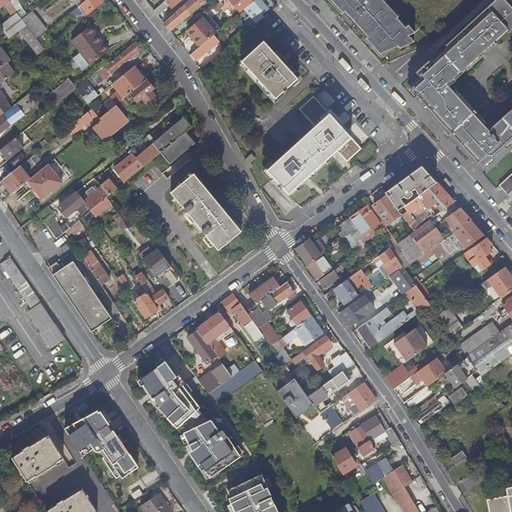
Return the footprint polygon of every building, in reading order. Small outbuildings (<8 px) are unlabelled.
[(17,0),(11,0),(10,2),(17,13),(21,19),(29,13),(17,0)] [(77,23),(106,0),(85,0),(80,4),(78,6),(77,6),(82,13),(75,19),(77,23)] [(145,0),(154,11),(164,2),(166,0),(145,0)] [(189,0),(186,3),(164,23),(170,31),(206,1),(204,0),(189,0)] [(166,0),(164,2),(169,7),(172,10),(183,0),(186,3),(189,0),(166,0)] [(230,8),(234,4),(241,13),(251,4),(255,0),(227,0),(225,2),(230,8)] [(255,0),(251,4),(254,7),(250,10),(255,15),(259,12),(262,15),(268,10),(268,9),(274,3),(270,0),(255,0)] [(334,0),(342,8),(344,5),(359,22),(356,25),(368,38),(366,39),(381,55),(399,47),(401,49),(414,42),(409,36),(415,33),(409,26),(407,27),(398,18),(400,16),(384,0),(334,0)] [(493,42),(511,24),(511,0),(501,0),(443,56),(445,57),(433,68),(428,62),(416,73),(421,79),(410,89),(451,134),(472,114),(448,88),(456,81),(453,78),(482,52),(484,54),(495,44),(493,42)] [(164,2),(154,11),(158,16),(169,7),(164,2)] [(221,2),(213,9),(216,13),(224,6),(221,2)] [(21,19),(37,39),(46,31),(31,11),(29,13),(21,19)] [(17,13),(0,25),(0,26),(7,35),(9,33),(12,36),(19,31),(37,54),(44,49),(37,39),(21,19),(17,13)] [(187,31),(201,46),(214,35),(216,33),(202,18),(187,31)] [(78,51),(89,65),(108,51),(89,26),(71,41),(78,51)] [(201,46),(191,55),(196,62),(206,54),(214,47),(219,42),(219,41),(214,35),(201,46)] [(224,37),(219,41),(219,42),(223,47),(225,49),(230,45),(224,37)] [(104,67),(104,66),(76,89),(83,100),(87,104),(98,96),(92,89),(128,60),(130,63),(137,57),(135,55),(141,50),(135,43),(104,67)] [(242,62),(276,99),(284,92),(285,93),(288,91),(287,90),(298,79),(264,43),(242,62)] [(214,47),(206,54),(212,61),(220,54),(214,47)] [(0,83),(13,73),(6,63),(9,60),(0,48),(0,83)] [(81,71),(89,65),(78,51),(70,57),(81,71)] [(123,99),(145,81),(134,67),(112,84),(117,91),(110,96),(117,105),(121,101),(123,99)] [(67,79),(53,91),(61,101),(76,89),(67,79)] [(153,90),(145,81),(123,99),(129,105),(135,100),(138,103),(142,100),(145,104),(154,96),(151,92),(153,90)] [(0,116),(11,108),(4,99),(5,98),(0,91),(0,116)] [(61,101),(53,91),(47,96),(55,106),(61,101)] [(362,149),(314,96),(299,110),(315,127),(267,171),(280,186),(278,187),(281,190),(283,188),(289,195),(337,151),(347,162),(362,149)] [(122,116),(129,111),(121,101),(117,105),(115,106),(122,116)] [(0,132),(23,115),(15,106),(0,118),(0,132)] [(115,106),(99,119),(100,121),(92,128),(103,141),(127,121),(122,116),(115,106)] [(99,119),(91,109),(68,128),(72,134),(92,118),(95,122),(99,119)] [(488,172),(511,149),(511,113),(504,121),(501,119),(488,131),(483,126),(462,146),(476,161),(477,160),(488,172)] [(186,131),(191,127),(184,118),(171,128),(170,127),(165,127),(162,133),(164,135),(155,142),(148,135),(146,137),(160,153),(161,152),(186,131)] [(27,128),(21,133),(24,137),(30,132),(27,128)] [(195,142),(186,131),(161,152),(170,164),(195,142)] [(21,133),(0,149),(0,152),(5,159),(7,161),(22,149),(17,142),(24,137),(21,133)] [(160,153),(146,137),(143,139),(149,147),(147,149),(144,146),(139,150),(141,153),(138,156),(132,148),(129,151),(132,154),(143,167),(160,153)] [(143,167),(132,154),(129,156),(129,155),(114,167),(117,170),(114,172),(118,177),(123,173),(127,177),(139,168),(140,169),(143,167)] [(40,161),(35,155),(31,158),(36,164),(40,161)] [(31,158),(25,163),(28,167),(30,169),(36,164),(31,158)] [(259,163),(255,159),(249,165),(254,174),(257,171),(255,168),(259,163)] [(3,163),(0,165),(0,179),(1,181),(11,173),(3,163)] [(30,179),(27,181),(42,199),(62,183),(47,165),(30,179)] [(20,166),(3,180),(13,192),(27,181),(30,179),(23,171),(20,166)] [(385,193),(399,211),(404,207),(405,206),(400,199),(404,197),(405,199),(407,199),(412,196),(412,193),(411,192),(414,189),(419,196),(436,183),(422,167),(385,193)] [(118,177),(123,183),(140,169),(139,168),(127,177),(123,173),(118,177)] [(218,250),(241,231),(193,174),(192,175),(190,173),(187,175),(189,177),(170,193),(218,250)] [(499,186),(508,196),(511,192),(511,174),(511,175),(499,186)] [(108,179),(101,186),(102,187),(108,195),(116,189),(113,185),(115,184),(113,180),(111,182),(108,179)] [(402,215),(413,231),(420,227),(414,218),(421,213),(423,215),(425,214),(423,211),(427,208),(428,209),(435,203),(441,211),(454,202),(436,183),(419,196),(416,198),(412,201),(405,206),(404,207),(407,212),(402,215)] [(108,195),(102,187),(96,191),(91,185),(84,190),(89,197),(84,202),(91,210),(90,211),(95,218),(107,208),(112,204),(106,197),(108,195)] [(381,187),(375,191),(382,200),(374,207),(387,225),(401,214),(399,211),(385,193),(381,187)] [(80,189),(77,192),(82,199),(86,196),(80,189)] [(82,199),(77,192),(58,208),(65,217),(76,209),(83,217),(90,211),(91,210),(84,202),(82,199)] [(397,243),(374,211),(372,213),(368,207),(351,219),(363,236),(377,225),(381,231),(392,247),(397,243)] [(48,210),(40,217),(43,221),(50,216),(51,215),(48,210)] [(471,221),(460,210),(447,219),(455,232),(471,221)] [(429,220),(436,215),(434,213),(423,221),(425,223),(429,220)] [(50,216),(43,221),(48,228),(56,239),(65,232),(69,229),(66,225),(60,230),(50,216)] [(121,218),(116,222),(122,230),(127,227),(121,218)] [(69,229),(65,232),(69,239),(84,227),(79,220),(69,229)] [(129,228),(139,221),(137,220),(127,227),(129,228)] [(392,247),(389,249),(397,260),(403,256),(410,265),(441,243),(444,240),(429,220),(425,223),(420,227),(413,231),(397,243),(392,247)] [(407,236),(412,231),(406,221),(400,226),(407,236)] [(471,221),(455,232),(444,240),(441,243),(449,255),(458,249),(454,243),(457,242),(463,250),(484,236),(471,221)] [(332,234),(326,239),(330,244),(336,239),(338,243),(350,235),(342,224),(333,231),(332,234)] [(377,225),(363,236),(367,241),(381,231),(377,225)] [(315,235),(326,252),(329,250),(327,248),(329,246),(331,248),(332,248),(330,244),(326,239),(324,240),(321,236),(319,237),(316,234),(315,235)] [(309,239),(321,256),(326,252),(315,235),(309,239)] [(350,240),(359,252),(367,247),(358,235),(350,240)] [(479,274),(490,266),(484,257),(493,252),(489,248),(492,245),(486,238),(464,254),(479,274)] [(296,249),(308,265),(321,256),(309,239),(296,249)] [(148,257),(158,249),(154,243),(143,251),(148,257)] [(168,269),(171,267),(158,249),(148,257),(143,260),(155,278),(163,273),(172,286),(172,287),(178,283),(168,269)] [(391,276),(392,275),(402,267),(397,260),(389,249),(379,256),(386,266),(385,268),(391,276)] [(81,257),(101,285),(109,280),(90,251),(81,257)] [(321,256),(308,265),(318,279),(331,270),(321,256)] [(50,348),(65,338),(10,257),(0,263),(31,309),(27,311),(42,333),(40,334),(50,348)] [(60,269),(52,275),(91,332),(111,318),(72,261),(60,269)] [(51,265),(47,268),(52,275),(60,269),(56,262),(51,265)] [(340,266),(319,281),(325,289),(339,279),(336,274),(342,270),(340,266)] [(392,275),(405,294),(416,286),(404,269),(402,267),(392,275)] [(511,289),(511,279),(504,268),(488,280),(501,298),(511,289)] [(334,291),(345,304),(353,298),(351,294),(357,290),(355,286),(356,285),(356,283),(357,282),(360,282),(361,283),(363,282),(367,288),(372,284),(370,282),(367,278),(361,269),(343,283),(344,284),(334,291)] [(141,273),(135,276),(141,285),(147,281),(141,273)] [(163,289),(164,291),(172,286),(163,273),(155,278),(163,289)] [(117,278),(122,285),(127,281),(123,275),(117,278)] [(260,300),(279,287),(272,277),(248,295),(255,304),(260,300)] [(294,294),(286,282),(279,287),(260,300),(267,309),(286,296),(288,298),(294,294)] [(417,288),(429,305),(430,305),(432,308),(436,305),(422,284),(417,288)] [(414,306),(419,312),(429,305),(417,288),(416,286),(405,294),(412,302),(409,304),(412,308),(414,306)] [(158,309),(160,311),(162,310),(159,305),(169,298),(164,291),(163,289),(156,294),(152,288),(146,292),(147,293),(158,309)] [(133,302),(144,318),(158,309),(147,293),(133,302)] [(248,315),(234,295),(233,294),(221,302),(227,310),(225,312),(228,316),(234,312),(255,341),(262,335),(258,329),(248,315)] [(364,295),(341,312),(352,326),(374,309),(364,295)] [(511,296),(502,304),(505,309),(502,311),(504,313),(505,312),(507,315),(506,315),(508,318),(510,316),(511,318),(511,296)] [(298,326),(311,317),(301,302),(287,312),(298,326)] [(356,330),(370,349),(409,320),(403,312),(378,330),(377,328),(375,326),(378,324),(391,314),(386,308),(356,330)] [(437,316),(452,336),(464,328),(449,308),(437,316)] [(267,322),(270,321),(264,312),(260,314),(256,309),(248,315),(258,329),(267,322)] [(220,313),(197,330),(216,356),(218,359),(225,354),(217,343),(214,345),(213,344),(212,345),(209,341),(229,327),(220,313)] [(323,333),(311,317),(298,326),(280,340),(271,347),(279,358),(283,355),(279,349),(289,342),(290,344),(293,342),(291,341),(298,336),(306,347),(323,333)] [(280,340),(267,322),(258,329),(262,335),(271,347),(280,340)] [(459,346),(467,357),(493,337),(493,336),(508,326),(505,322),(496,328),(492,322),(459,346)] [(467,358),(477,371),(481,377),(511,354),(511,323),(493,337),(467,357),(467,358)] [(433,343),(421,325),(393,345),(406,362),(433,343)] [(236,336),(229,327),(209,341),(212,345),(213,344),(214,345),(217,343),(230,333),(233,338),(236,336)] [(216,356),(197,330),(187,337),(203,359),(207,364),(216,356)] [(370,349),(356,330),(353,332),(367,352),(370,349)] [(331,344),(325,335),(300,354),(295,357),(298,362),(306,357),(309,361),(317,355),(321,352),(323,354),(328,350),(327,348),(331,344)] [(295,357),(300,354),(295,348),(286,355),(290,361),(291,361),(295,357)] [(328,370),(333,377),(343,370),(348,366),(353,362),(345,351),(339,356),(338,354),(331,360),(334,365),(328,370)] [(446,370),(454,365),(448,353),(439,358),(446,370)] [(269,368),(278,362),(274,355),(265,362),(269,368)] [(317,355),(309,361),(316,370),(323,364),(317,355)] [(446,373),(445,374),(448,379),(451,383),(455,387),(477,371),(467,358),(446,373)] [(433,383),(445,374),(446,373),(436,359),(422,369),(410,378),(416,385),(423,380),(426,378),(430,384),(433,383)] [(262,372),(254,360),(239,371),(231,377),(208,394),(216,405),(262,372)] [(212,477),(237,460),(240,458),(222,430),(219,433),(210,421),(208,421),(197,410),(199,408),(188,393),(174,378),(165,361),(140,379),(144,384),(142,385),(153,400),(155,399),(160,406),(158,407),(174,430),(177,428),(212,477)] [(199,381),(208,394),(231,377),(225,369),(220,362),(216,364),(219,367),(212,371),(199,381)] [(239,371),(233,364),(225,369),(231,377),(239,371)] [(384,378),(393,391),(399,386),(410,378),(422,369),(418,365),(408,373),(403,365),(384,378)] [(333,377),(325,383),(328,388),(330,389),(332,392),(349,379),(343,370),(333,377)] [(480,388),(479,387),(475,381),(472,376),(465,381),(474,393),(480,388)] [(475,381),(479,387),(484,384),(480,378),(475,381)] [(319,402),(332,392),(330,389),(328,388),(325,383),(307,396),(319,413),(325,410),(319,402)] [(375,400),(362,383),(340,399),(343,403),(345,401),(350,398),(360,411),(374,401),(375,400)] [(307,396),(301,388),(297,391),(298,393),(295,395),(302,403),(305,401),(312,410),(313,409),(316,413),(301,425),(311,440),(329,427),(319,413),(307,396)] [(469,398),(463,388),(449,398),(456,408),(469,398)] [(437,400),(439,403),(418,417),(423,423),(443,409),(441,406),(447,402),(443,396),(437,400)] [(435,397),(423,405),(426,408),(437,400),(435,397)] [(350,398),(345,401),(355,415),(360,411),(350,398)] [(330,406),(325,410),(319,413),(329,427),(332,431),(343,424),(330,406)] [(97,408),(65,429),(81,453),(86,450),(89,454),(94,450),(95,451),(97,452),(99,453),(101,453),(104,458),(103,459),(116,479),(124,474),(126,476),(138,468),(114,431),(112,432),(108,426),(110,425),(101,411),(99,412),(97,408)] [(400,443),(391,428),(389,429),(380,413),(361,425),(370,440),(376,451),(377,451),(376,448),(377,447),(376,445),(373,439),(384,432),(394,448),(400,443)] [(376,451),(370,440),(369,441),(360,426),(353,431),(361,445),(358,448),(363,456),(373,450),(375,452),(376,451)] [(361,445),(353,431),(349,433),(358,448),(361,445)] [(14,458),(12,459),(27,482),(35,476),(36,477),(56,465),(55,463),(62,459),(48,436),(30,448),(29,446),(24,450),(24,451),(23,452),(22,450),(13,457),(14,458)] [(331,457),(342,475),(356,467),(345,449),(331,457)] [(467,458),(462,451),(451,459),(456,465),(467,458)] [(386,458),(382,460),(387,469),(391,467),(386,458)] [(387,469),(382,460),(376,464),(381,473),(387,469)] [(376,464),(364,471),(372,484),(383,478),(403,511),(413,511),(387,469),(381,473),(376,464)] [(413,511),(428,511),(427,511),(418,511),(404,488),(411,483),(401,466),(393,470),(391,467),(387,469),(413,511)] [(37,511),(44,511),(21,474),(8,482),(18,498),(22,495),(28,505),(31,502),(37,511)] [(511,511),(511,479),(509,480),(510,487),(506,488),(507,496),(487,500),(489,511),(511,511)] [(275,511),(261,480),(226,496),(231,505),(227,506),(230,511),(275,511)] [(104,488),(100,482),(95,485),(99,491),(104,488)] [(96,511),(82,490),(46,511),(96,511)] [(140,507),(143,511),(171,511),(159,494),(140,507)] [(359,502),(365,511),(383,511),(372,494),(359,502)]
